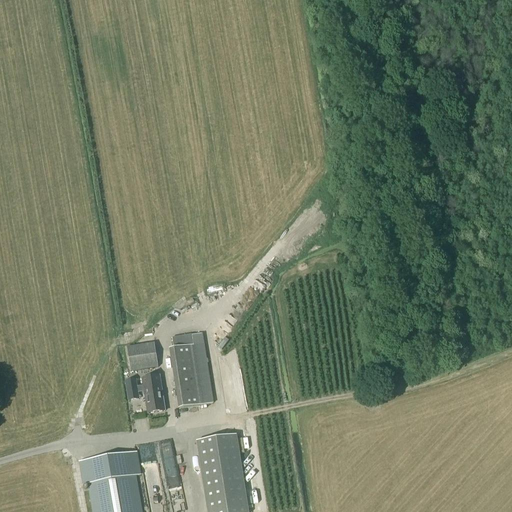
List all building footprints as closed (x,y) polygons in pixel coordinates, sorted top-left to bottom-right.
[(214,404),(203,335),(192,336),(192,335),(172,339),(174,349),(169,350),(178,410),(214,404)] [(127,349),(131,373),(159,369),(155,345),(127,349)] [(147,415),(166,412),(160,377),(142,380),(147,415)] [(207,511),(248,511),(237,437),(197,443),(207,511)] [(141,511),(135,477),(139,476),(135,453),(80,463),(84,485),(89,485),(93,511),(141,511)]
